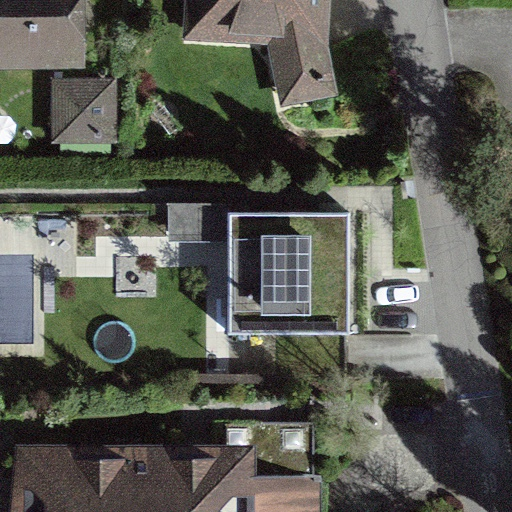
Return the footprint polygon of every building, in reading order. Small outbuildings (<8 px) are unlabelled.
[(0,0),(0,56),(75,56),(73,0),(0,0)] [(197,0),(196,27),(274,32),(287,95),(327,87),(316,35),(318,0),(197,0)] [(103,135),(103,134),(103,99),(110,99),(109,83),(57,84),(58,136),(103,135)] [(228,211),(228,332),(349,332),(349,211),(228,211)] [(18,463),(19,465),(31,511),(28,511),(314,511),(315,480),(320,480),(320,474),(314,474),(314,421),(214,421),(215,474),(205,474),(206,490),(181,490),(181,455),(50,455),(18,463)]
